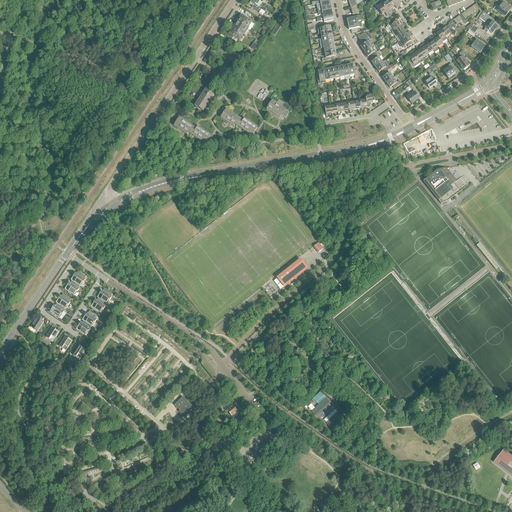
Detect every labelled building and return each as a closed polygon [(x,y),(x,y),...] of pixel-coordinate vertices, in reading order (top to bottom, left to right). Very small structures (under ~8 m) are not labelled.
[(262,3),(257,0),(250,0),(250,2),(250,3),(249,4),(253,6),(251,9),(253,10),(254,9),(259,12),(259,13),(262,15),(266,9),(261,5),(262,3)] [(347,0),(351,8),(352,15),(359,14),(357,5),(354,0),(347,0)] [(393,0),(389,0),(387,2),(392,8),(394,6),(396,9),(398,7),(393,0)] [(392,8),(387,2),(382,5),(389,14),(391,13),(389,10),(392,8)] [(505,17),(511,8),(502,2),(498,7),(499,8),(497,11),(505,17)] [(386,16),(389,14),(382,5),(377,9),(382,15),(384,13),(386,16)] [(483,13),(479,18),(485,22),(487,20),(490,22),(485,29),(483,31),(486,33),(487,33),(491,35),(497,27),(494,24),(495,22),(483,13)] [(254,25),(251,23),(241,16),(239,19),(239,18),(237,21),(237,22),(247,29),(249,30),(250,31),(254,25)] [(348,19),(346,20),(349,30),(351,30),(351,33),(357,32),(356,29),(362,27),(360,22),(363,21),(362,16),(354,18),(354,16),(348,17),(348,19)] [(468,21),(471,24),(466,27),(468,29),(476,22),(473,18),(468,21)] [(271,33),(275,36),(283,24),(279,21),(271,33)] [(397,21),(392,25),(391,23),(387,25),(387,27),(389,30),(390,30),(392,29),(394,31),(403,25),(401,22),(399,24),(397,21)] [(249,30),(247,29),(237,22),(236,23),(234,26),(233,28),(243,35),(245,36),(249,30)] [(451,29),(455,26),(451,22),(448,24),(449,25),(443,29),(441,27),(439,28),(445,37),(450,34),(450,35),(454,37),(456,32),(453,31),(451,29)] [(403,25),(394,31),(392,32),(395,37),(404,31),(402,29),(405,27),(403,25)] [(229,34),(239,41),(243,35),(233,28),(231,30),(229,33),(229,34)] [(435,35),(438,38),(440,41),(445,37),(439,28),(436,30),(438,33),(435,35)] [(93,39),(92,40),(97,41),(99,33),(91,31),(89,40),(90,36),(97,38),(97,40),(93,39)] [(404,31),(395,37),(399,43),(401,41),(410,35),(408,32),(406,34),(404,31)] [(410,35),(401,41),(404,46),(411,41),(409,38),(411,37),(410,35)] [(370,40),(368,37),(361,42),(363,45),(360,47),(364,52),(371,47),(373,45),(370,41),(370,40)] [(433,37),(431,38),(438,48),(443,44),(440,41),(438,38),(435,40),(433,37)] [(431,43),(428,45),(433,51),(438,48),(431,38),(429,40),(431,43)] [(479,54),(485,46),(477,40),(471,48),(479,54)] [(424,44),(421,45),(428,55),(433,51),(428,45),(425,47),(424,44)] [(421,50),(418,52),(423,58),(428,55),(421,45),(419,47),(421,50)] [(371,47),(364,52),(368,57),(370,55),(372,58),(377,54),(375,51),(374,52),(371,47)] [(335,51),(324,54),(325,59),(321,59),(322,62),(330,61),(329,58),(336,56),(335,51)] [(424,60),(423,58),(418,52),(416,53),(414,51),(412,52),(419,63),(421,62),(423,61),(422,61),(424,60)] [(419,63),(412,52),(409,54),(411,57),(408,59),(410,61),(408,63),(412,68),(419,63)] [(377,54),(372,58),(374,61),(371,62),(375,67),(382,63),(378,58),(381,56),(379,53),(377,54)] [(463,70),(469,66),(465,60),(468,57),(463,53),(460,55),(461,58),(456,61),(463,70)] [(444,57),(448,62),(452,60),(448,54),(444,57)] [(390,68),(389,67),(388,66),(385,68),(382,63),(375,67),(379,73),(381,71),(383,74),(390,68)] [(352,64),(347,66),(349,76),(354,75),(355,78),(358,78),(356,71),(353,71),(352,64)] [(453,72),(455,71),(451,64),(444,68),(446,70),(443,72),(448,79),(455,75),(453,72)] [(393,78),(389,74),(392,71),(391,70),(390,68),(383,74),(385,76),(382,78),(386,83),(393,78)] [(317,72),(318,73),(316,74),(318,85),(325,83),(325,81),(322,71),(317,72)] [(438,81),(436,78),(432,72),(430,74),(432,77),(424,82),(429,89),(437,84),(436,83),(438,81)] [(396,83),(393,78),(386,83),(390,88),(392,87),(394,89),(401,84),(399,81),(396,83)] [(410,95),(407,98),(412,105),(416,103),(415,102),(417,100),(419,99),(417,96),(420,94),(413,85),(410,87),(412,91),(409,93),(410,95)] [(206,89),(194,106),(203,111),(211,99),(217,103),(222,95),(218,93),(216,96),(206,89)] [(365,97),(365,100),(366,100),(367,108),(370,108),(369,104),(372,103),(372,102),(375,101),(373,96),(372,96),(373,96),(371,97),(371,96),(365,97)] [(362,113),(360,101),(359,100),(353,101),(354,102),(355,110),(358,110),(359,113),(362,113)] [(279,118),(280,116),(285,119),(287,115),(283,112),(285,110),(272,101),(266,110),(279,118)] [(350,115),(348,103),(348,102),(342,103),(342,104),(343,112),(346,112),(347,115),(350,115)] [(338,117),(336,105),(336,104),(330,105),(330,106),(331,114),(335,114),(335,117),(338,117)] [(331,114),(330,106),(330,105),(324,106),(321,107),(322,111),(325,111),(325,115),(326,119),(329,118),(328,115),(331,114)] [(233,127),(235,125),(248,134),(251,136),(257,128),(244,119),(243,121),(239,118),(226,110),(220,118),(233,127)] [(174,126),(178,129),(186,135),(188,133),(192,135),(204,144),(205,144),(210,136),(210,135),(197,127),(196,129),(192,126),(179,118),(174,126)] [(425,179),(423,181),(441,204),(449,201),(450,199),(455,196),(457,194),(459,192),(458,190),(453,184),(454,183),(455,183),(455,182),(447,171),(446,169),(441,170),(438,170),(436,171),(425,179)] [(499,267),(480,243),(475,247),(494,271),(499,267)] [(318,244),(313,248),(317,253),(322,250),(318,244)] [(284,288),(308,269),(300,260),(277,278),(284,288)] [(84,280),(86,277),(78,272),(76,274),(75,274),(71,280),(72,281),(80,286),(81,287),(85,280),(84,280)] [(78,289),(80,286),(72,281),(70,284),(69,283),(64,290),(75,296),(79,289),(78,289)] [(110,297),(112,294),(104,289),(102,292),(101,291),(97,298),(98,298),(106,304),(107,304),(111,298),(110,297)] [(69,302),(71,299),(63,294),(61,297),(60,296),(56,303),(57,304),(65,309),(66,310),(70,303),(69,302)] [(104,306),(106,304),(98,298),(96,301),(95,300),(91,307),(101,314),(105,307),(104,306)] [(63,311),(65,309),(57,304),(55,306),(54,305),(50,312),(60,319),(64,312),(63,311)] [(95,319),(97,317),(89,311),(87,314),(86,314),(82,320),(83,321),(91,326),(92,327),(96,320),(95,319)] [(40,333),(46,325),(43,323),(44,322),(37,318),(30,328),(37,332),(38,332),(40,333)] [(89,329),(91,326),(83,321),(81,323),(80,323),(76,329),(86,336),(90,329),(89,329)] [(52,342),(59,332),(52,328),(52,329),(49,327),(42,338),(45,340),(46,338),(52,342)] [(65,351),(72,341),(65,337),(65,338),(62,336),(57,344),(59,346),(59,347),(65,351)] [(85,355),(87,352),(85,351),(86,350),(79,346),(78,347),(75,345),(69,354),(79,360),(83,354),(85,355)] [(193,407),(183,397),(178,403),(177,403),(174,406),(180,411),(185,416),(193,407)] [(311,412),(315,416),(329,402),(326,398),(311,412)] [(237,412),(233,406),(232,406),(231,405),(225,409),(227,411),(231,416),(237,412)] [(324,420),(327,423),(331,427),(346,413),(342,409),(338,413),(333,407),(326,414),(328,417),(324,420)] [(213,431),(225,423),(221,418),(210,426),(213,431)] [(194,434),(203,427),(204,427),(201,423),(191,430),(194,434)] [(208,436),(204,431),(198,435),(202,440),(208,436)] [(511,458),(503,452),(495,462),(506,470),(505,470),(509,473),(509,472),(511,474),(511,458)]
